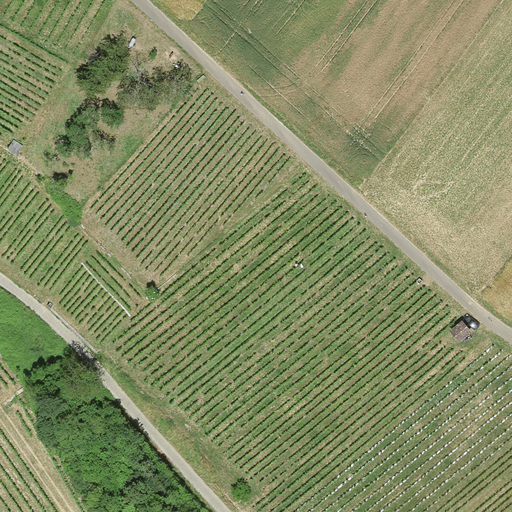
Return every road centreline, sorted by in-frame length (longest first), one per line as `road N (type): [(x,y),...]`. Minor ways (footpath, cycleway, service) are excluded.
road 1 (track): [(142,0),(511,333)]
road 2 (track): [(0,279),(93,350),(235,511)]
